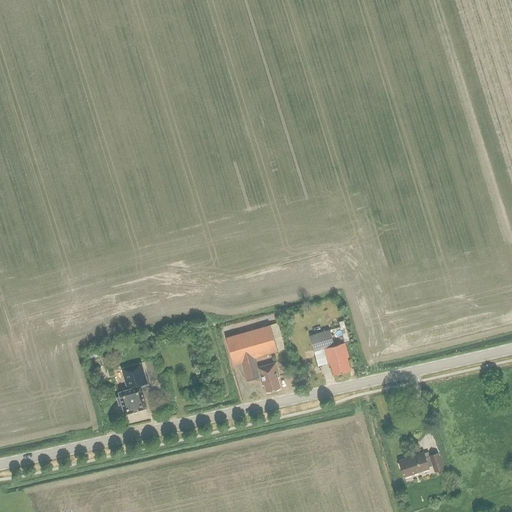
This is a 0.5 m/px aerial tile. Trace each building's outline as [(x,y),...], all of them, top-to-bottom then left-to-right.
[(345,343),(351,341),(345,322),(339,324),(345,343)] [(276,325),(256,330),(226,339),(233,365),(241,362),(246,381),(259,377),(261,384),(263,383),(266,392),(281,388),(278,379),(280,378),(276,363),(258,369),(255,359),(284,350),(276,325)] [(333,376),(348,372),(345,360),(348,360),(344,344),(333,347),(329,333),(310,338),(314,352),(324,350),(328,365),(330,365),(333,376)] [(140,387),(147,386),(141,365),(121,371),(127,391),(118,393),(119,399),(117,399),(119,407),(122,406),(124,415),(146,409),(140,387)] [(436,472),(444,469),(438,452),(430,455),(430,457),(427,458),(425,452),(399,460),(405,477),(430,469),(430,466),(434,465),(436,472)]
